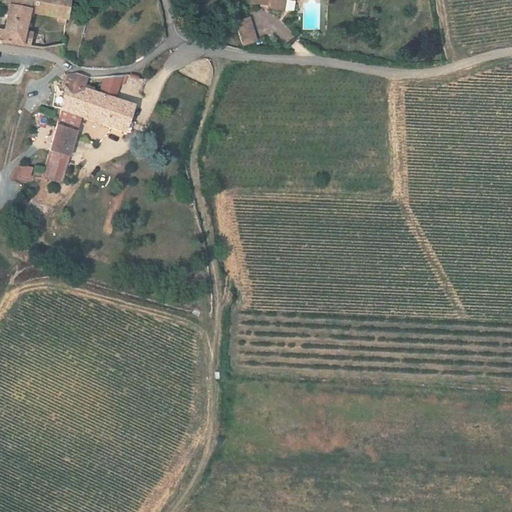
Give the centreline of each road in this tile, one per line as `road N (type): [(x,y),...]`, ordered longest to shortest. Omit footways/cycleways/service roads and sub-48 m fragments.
road 1 (track): [(170,511),(212,434),(217,305),(193,160),(227,53)]
road 2 (residential): [(179,35),(227,53),(385,73),(433,71),(511,51)]
road 3 (track): [(200,43),(158,81),(129,144),(94,161),(26,253),(0,241)]
road 4 (residential): [(0,55),(120,72),(179,35)]
